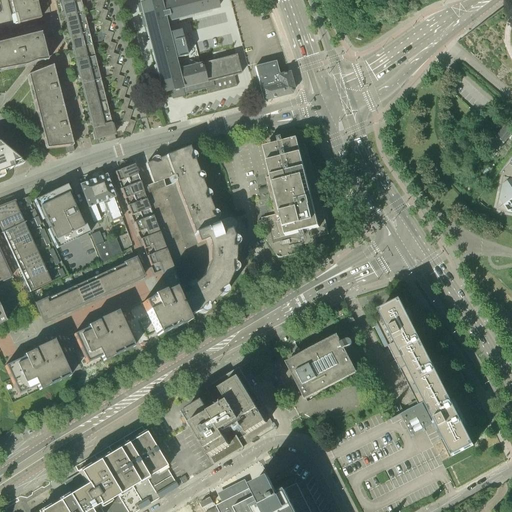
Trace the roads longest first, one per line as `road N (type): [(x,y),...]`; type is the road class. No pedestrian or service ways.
road 1 (residential): [(0,196),(101,154),(320,100)]
road 2 (tertiary): [(0,492),(251,343),(273,316)]
road 3 (tertiary): [(273,316),(0,472)]
road 4 (residential): [(347,511),(308,446),(294,441),(268,447),(163,511)]
road 5 (tertiary): [(399,244),(511,423)]
road 6 (tertiary): [(511,386),(416,234)]
road 7 (tertiary): [(320,100),(399,244)]
road 8 (tertiary): [(416,234),(362,151),(342,92)]
road 9 (tertiary): [(273,316),(399,244)]
